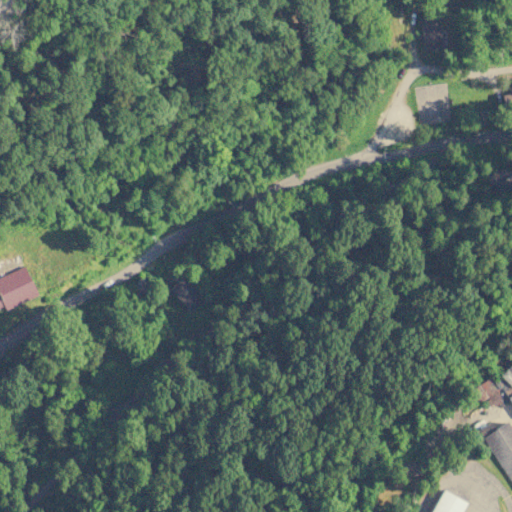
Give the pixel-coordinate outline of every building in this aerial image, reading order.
[(418,18),(424,49),(442,46),(437,15),(418,18)] [(511,107),(511,92),(502,94),(503,108),(511,107)] [(493,194),(511,188),(511,180),(507,165),(486,172),(493,194)] [(0,306),(3,305),(5,309),(37,295),(24,266),(0,276),(0,306)] [(130,287),(140,297),(152,286),(142,276),(130,287)] [(168,288),(190,314),(202,303),(181,278),(168,288)] [(511,404),(511,362),(498,376),(491,380),(489,377),(471,388),(478,402),(486,397),(487,399),(483,402),(486,407),(491,403),(492,406),(500,402),(498,398),(500,397),(495,391),(497,390),(496,388),(500,387),(506,398),(502,400),(504,403),(509,400),(511,404)] [(473,431),(489,422),(493,429),(505,422),(511,430),(511,429),(511,485),(488,448),(485,450),(473,431)] [(430,511),(460,511),(466,502),(443,489),(430,511)]
